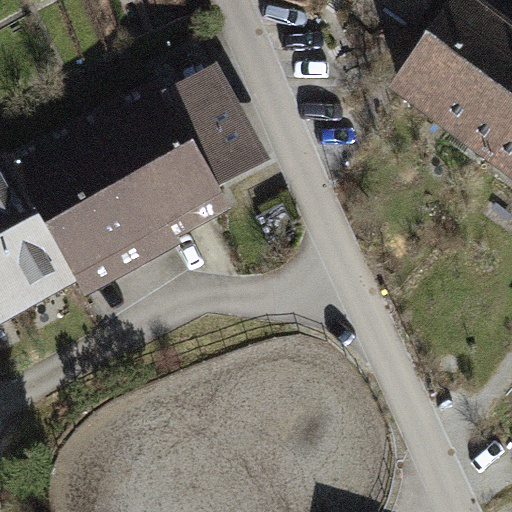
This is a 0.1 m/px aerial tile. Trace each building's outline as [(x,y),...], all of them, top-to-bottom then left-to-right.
[(393,0),(421,19),(433,0),(393,0)] [(402,91),(489,155),(511,124),(511,41),(465,6),(402,91)] [(162,96),(106,128),(165,231),(219,198),(206,176),(248,154),(209,82),(167,104),(162,96)] [(511,124),(489,155),(511,172),(511,124)] [(106,128),(15,174),(76,281),(165,231),(106,128)] [(15,174),(0,182),(0,278),(12,299),(63,269),(71,284),(76,281),(15,174)] [(0,278),(0,305),(12,299),(0,278)]
